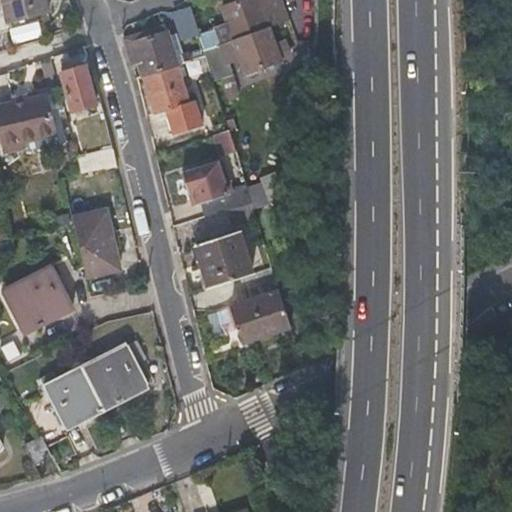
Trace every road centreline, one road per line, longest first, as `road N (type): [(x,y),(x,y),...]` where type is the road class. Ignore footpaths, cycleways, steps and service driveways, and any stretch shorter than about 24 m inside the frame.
road 1 (primary): [(413,511),(428,350),(423,0)]
road 2 (primary): [(371,0),(374,275),(359,511)]
road 3 (residential): [(86,0),(205,443)]
road 4 (residential): [(205,443),(0,510)]
road 5 (unclassified): [(465,312),(326,385)]
road 6 (residential): [(326,385),(205,443)]
